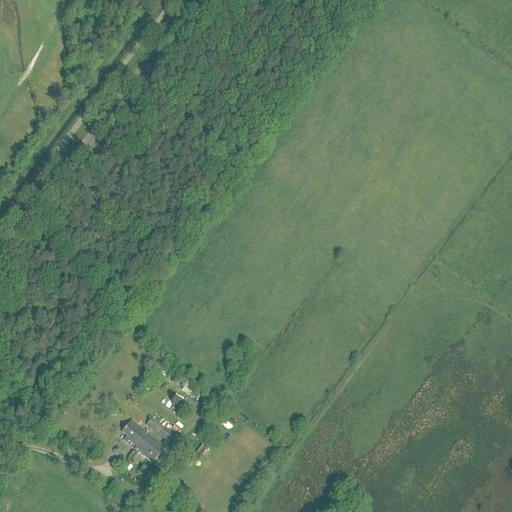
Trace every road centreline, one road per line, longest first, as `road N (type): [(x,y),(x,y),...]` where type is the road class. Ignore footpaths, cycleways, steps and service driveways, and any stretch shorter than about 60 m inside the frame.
road 1 (track): [(254,511),(410,305),(448,295),(511,324)]
road 2 (tertiary): [(201,0),(0,262)]
road 3 (track): [(176,511),(47,453),(0,453)]
road 4 (track): [(134,87),(248,169)]
